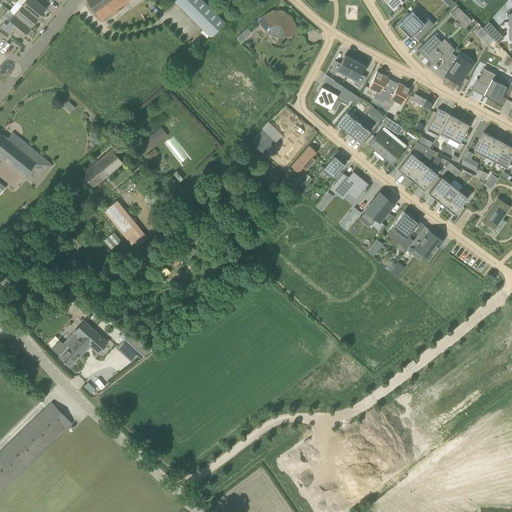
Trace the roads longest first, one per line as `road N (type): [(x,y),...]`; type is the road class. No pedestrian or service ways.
road 1 (residential): [(511,279),(299,106),(332,35)]
road 2 (tertiary): [(198,511),(6,325)]
